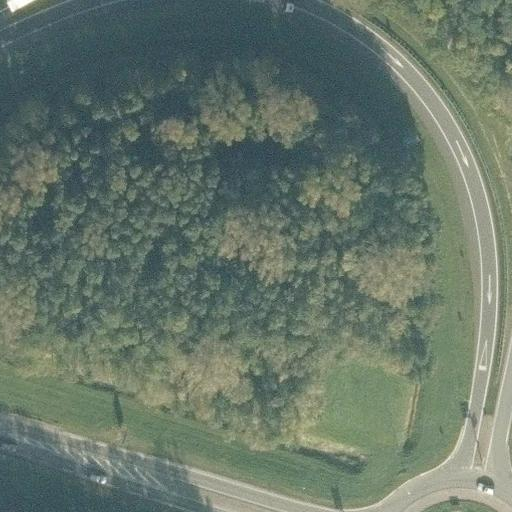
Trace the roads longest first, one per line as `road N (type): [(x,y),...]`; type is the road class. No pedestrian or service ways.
road 1 (motorway): [(296,0),(394,59),(445,120),(469,170),(485,234),(489,310),(458,476)]
road 2 (primary): [(311,511),(0,421)]
road 3 (primary): [(0,441),(212,511)]
